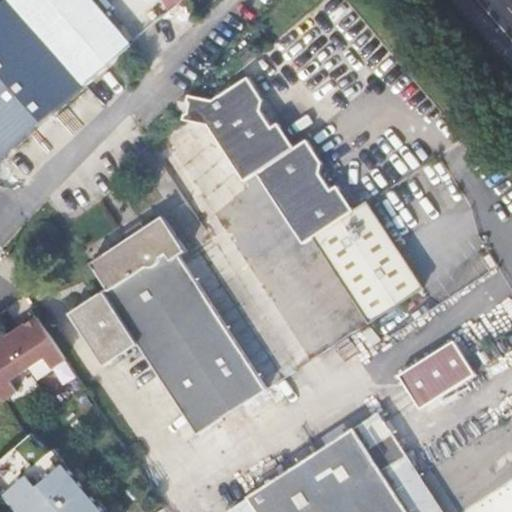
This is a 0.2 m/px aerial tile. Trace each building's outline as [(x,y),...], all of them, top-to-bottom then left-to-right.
[(9,0),(0,8),(0,160),(1,162),(136,42),(98,0),(9,0)] [(190,96),(185,120),(204,126),(210,128),(241,175),(246,184),(258,175),(306,246),(316,239),(372,324),(424,289),(369,205),(355,213),(340,190),(333,193),(322,177),(323,164),(308,144),(295,152),(285,136),(279,127),(273,131),(263,117),(263,103),(250,84),(248,82),(214,105),(190,96)] [(87,248),(94,260),(162,217),(156,208),(135,221),(133,218),(87,248)] [(177,231),(170,221),(168,222),(175,233),(177,231)] [(96,301),(91,304),(84,309),(74,315),(109,369),(126,358),(142,347),(200,437),(227,420),(271,391),(183,259),(191,254),(177,231),(175,233),(168,222),(152,233),(135,244),(120,253),(97,268),(111,291),(96,301)] [(147,227),(131,238),(135,244),(152,233),(147,227)] [(96,301),(92,295),(87,298),(91,304),(96,301)] [(87,298),(79,303),(84,309),(91,304),(87,298)] [(40,317),(11,336),(31,368),(49,356),(56,367),(68,360),(40,317)] [(11,336),(0,342),(0,387),(0,388),(8,399),(21,391),(13,380),(31,368),(11,336)] [(457,338),(401,373),(423,407),(478,372),(457,338)] [(444,511),(381,415),(355,432),(394,491),(407,511),(444,511)] [(0,460),(0,479),(11,492),(6,496),(19,511),(110,511),(55,448),(50,451),(33,432),(0,460)] [(271,483),(273,486),(270,488),(285,511),(407,511),(394,491),(355,432),(279,482),(276,480),(271,483)] [(484,511),(511,511),(511,480),(477,497),(484,511)] [(285,511),(270,488),(251,500),(258,511),(285,511)]
